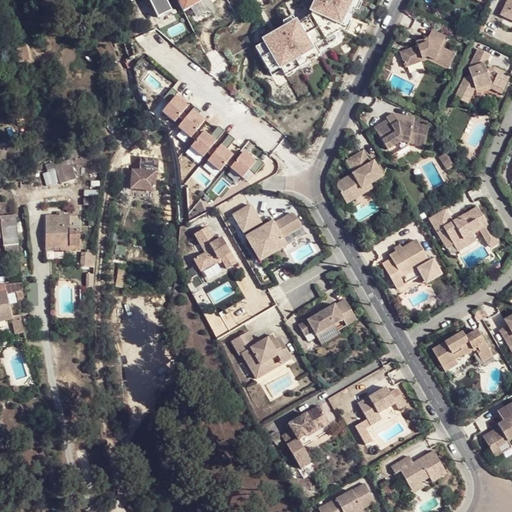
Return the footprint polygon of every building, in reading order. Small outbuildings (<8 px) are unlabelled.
[(109,11),(112,0),(103,1),(108,9),(109,11)] [(150,0),(148,2),(158,19),(171,11),(164,0),(150,0)] [(176,0),(183,11),(201,0),(176,0)] [(311,0),(309,10),(310,11),(309,14),(305,17),(306,17),(297,22),(295,23),(294,22),(285,27),(278,32),(277,31),(263,39),(264,42),(255,47),(268,68),(277,63),(279,67),(280,67),(282,69),(289,65),(292,71),(299,66),(296,61),(304,56),(306,60),(309,59),(309,60),(315,56),(315,55),(317,54),(317,55),(322,52),(315,41),(341,26),(346,28),(350,20),(348,19),(349,17),(350,17),(353,9),(352,9),(353,7),(350,6),(353,0),(311,0)] [(511,0),(507,0),(502,13),(511,17),(511,0)] [(285,27),(294,22),(291,16),(281,21),(285,27)] [(410,48),(418,62),(430,59),(450,68),(458,53),(442,46),(447,35),(433,28),(428,37),(422,39),(423,45),(417,46),(410,48)] [(511,76),(505,69),(491,74),(487,65),(484,60),(487,54),(475,47),(471,64),(467,67),(470,72),(463,75),(454,91),(455,95),(462,98),(467,90),(472,92),(477,83),(490,78),(505,86),(511,76)] [(406,65),(418,62),(410,48),(401,51),(406,65)] [(296,61),(299,66),(307,62),(304,56),(296,61)] [(279,67),(277,63),(268,68),(272,75),(282,69),(280,67),(279,67)] [(282,69),(285,75),(292,71),(289,65),(282,69)] [(491,74),(505,69),(503,67),(487,65),(491,74)] [(176,91),(170,86),(161,97),(167,102),(160,111),(173,121),(176,116),(181,110),(186,104),(174,94),(176,91)] [(468,101),(472,92),(467,90),(462,98),(468,101)] [(181,120),(176,126),(189,136),(194,130),(203,118),(197,113),(199,110),(193,105),(186,114),(181,120)] [(181,110),(176,116),(181,120),(186,114),(181,110)] [(398,125),(405,124),(406,119),(397,119),(389,122),(392,128),(398,125)] [(411,124),(405,124),(398,125),(392,128),(389,122),(388,120),(374,128),(387,151),(401,143),(424,145),(428,124),(413,122),(411,124)] [(194,140),(189,146),(201,156),(205,151),(209,145),(223,129),(217,124),(208,135),(202,130),(199,134),(194,140)] [(199,134),(194,130),(189,136),(194,140),(199,134)] [(233,138),(227,133),(214,149),(209,155),(206,160),(218,170),(224,162),(229,156),(231,153),(225,148),(233,138)] [(209,145),(205,151),(209,155),(214,149),(209,145)] [(254,172),(262,161),(257,157),(254,160),(242,150),(233,160),(228,166),(241,176),(248,167),(254,172)] [(441,171),(449,167),(442,152),(434,156),(441,171)] [(359,194),(371,187),(383,180),(373,163),(369,165),(363,154),(349,162),(356,174),(351,178),(338,186),(335,191),(345,208),(355,203),(350,194),(357,190),(359,194)] [(229,156),(224,162),(228,166),(233,160),(229,156)] [(54,172),(69,166),(66,158),(51,164),(54,172)] [(344,165),(351,178),(356,174),(349,162),(344,165)] [(156,173),(131,170),(130,189),(155,192),(156,173)] [(373,191),(371,187),(359,194),(362,199),(373,191)] [(362,199),(359,194),(357,190),(350,194),(355,203),(362,199)] [(55,206),(45,207),(45,243),(76,242),(76,221),(70,221),(70,206),(64,206),(64,202),(56,203),(55,206)] [(28,243),(26,230),(15,230),(11,206),(0,205),(0,213),(0,216),(0,215),(0,240),(0,246),(28,243)] [(453,248),(471,237),(476,234),(486,228),(476,209),(463,216),(466,221),(460,225),(457,220),(450,224),(443,212),(428,220),(436,234),(443,231),(453,248)] [(296,212),(277,222),(283,234),(303,223),(296,212)] [(257,229),(276,220),(273,214),(245,228),(259,256),(287,242),(284,236),(265,245),(257,229)] [(466,221),(463,216),(457,220),(460,225),(466,221)] [(283,234),(277,222),(276,220),(257,229),(265,245),(284,236),(283,234)] [(200,229),(218,260),(221,259),(227,267),(237,260),(222,235),(215,239),(206,225),(200,229)] [(486,228),(476,234),(485,248),(494,242),(486,228)] [(203,251),(195,256),(202,269),(218,260),(200,229),(193,232),(203,251)] [(478,249),(471,237),(453,248),(459,259),(478,249)] [(404,282),(400,278),(415,270),(427,263),(416,244),(402,252),(394,256),(388,259),(390,261),(381,268),(396,291),(405,285),(404,282)] [(80,258),(94,258),(95,246),(80,246),(80,258)] [(394,256),(402,252),(400,247),(392,252),(394,256)] [(427,263),(415,270),(419,275),(423,284),(439,275),(431,261),(427,263)] [(419,275),(415,270),(400,278),(404,282),(419,275)] [(0,317),(12,316),(5,285),(0,285),(0,317)] [(347,291),(329,301),(338,317),(343,313),(347,319),(359,311),(347,291)] [(338,317),(329,301),(299,320),(303,326),(312,320),(315,327),(320,335),(328,329),(325,324),(338,317)] [(511,313),(510,315),(511,320),(504,324),(498,329),(511,355),(511,313)] [(511,320),(510,315),(501,320),(504,324),(511,320)] [(306,332),(315,327),(312,320),(303,326),(306,332)] [(336,324),(328,329),(320,335),(323,340),(339,330),(336,324)] [(242,339),(258,373),(276,362),(263,338),(258,342),(250,327),(239,333),(239,334),(242,339)] [(478,350),(485,346),(475,329),(460,337),(456,331),(447,337),(451,343),(447,346),(442,340),(431,347),(443,368),(457,360),(456,358),(462,354),(464,357),(472,353),(469,347),(475,343),(478,350)] [(263,338),(276,362),(279,361),(275,354),(286,348),(279,337),(275,331),(262,338),(263,338)] [(285,333),(279,337),(286,348),(275,354),(279,361),(296,351),(285,333)] [(256,374),(258,373),(242,339),(239,334),(232,337),(241,352),(243,350),(256,374)] [(451,343),(447,337),(442,340),(447,346),(451,343)] [(472,353),(478,350),(475,343),(469,347),(472,353)] [(493,359),(485,346),(478,350),(486,363),(493,359)] [(460,365),(457,360),(443,368),(446,373),(460,365)] [(378,391),(386,406),(397,400),(402,408),(412,402),(403,387),(393,392),(388,384),(378,391)] [(382,409),(386,406),(378,391),(361,401),(370,417),(383,409),(382,409)] [(319,401),(304,410),(310,423),(326,413),(319,401)] [(511,411),(511,413),(503,420),(508,427),(502,430),(499,426),(484,436),(490,445),(498,440),(502,445),(510,440),(511,439),(511,403),(508,406),(511,411)] [(511,411),(508,406),(498,412),(503,420),(511,413),(511,411)] [(387,417),(383,409),(370,417),(374,424),(387,417)] [(310,423),(304,410),(289,419),(291,424),(284,428),(294,449),(303,444),(298,434),(305,429),(312,425),(310,423)] [(326,413),(310,423),(312,425),(315,430),(331,421),(326,413)] [(508,427),(503,420),(498,423),(499,426),(502,430),(508,427)] [(315,430),(312,425),(305,429),(309,434),(315,430)] [(294,449),(284,428),(280,431),(292,450),(294,449)] [(511,447),(511,444),(510,440),(502,445),(498,440),(490,445),(497,456),(511,447)] [(416,460),(425,475),(431,471),(436,479),(452,470),(438,447),(416,460)] [(416,460),(412,452),(394,462),(398,470),(403,467),(417,490),(427,485),(422,477),(425,475),(416,460)] [(369,476),(348,488),(361,510),(369,505),(368,503),(362,493),(375,486),(369,476)] [(381,496),(375,486),(362,493),(368,503),(381,496)] [(357,511),(361,510),(348,488),(324,502),(329,511),(346,511),(350,510),(351,511),(357,511)]
